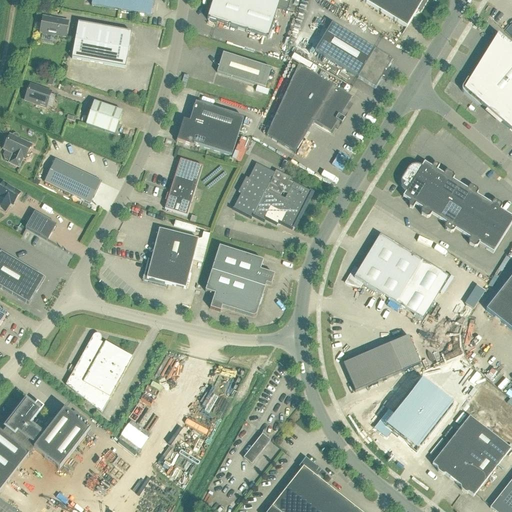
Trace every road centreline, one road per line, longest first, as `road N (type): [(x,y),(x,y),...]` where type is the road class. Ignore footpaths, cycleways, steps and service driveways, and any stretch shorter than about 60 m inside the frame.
road 1 (unclassified): [(184,0),(153,127),(70,294)]
road 2 (tertiary): [(299,340),(315,247),(413,85)]
road 3 (unclassified): [(70,294),(238,341),(299,340)]
road 4 (tertiary): [(411,511),(336,444),(316,407),(299,340)]
road 5 (unclassified): [(511,169),(413,85)]
